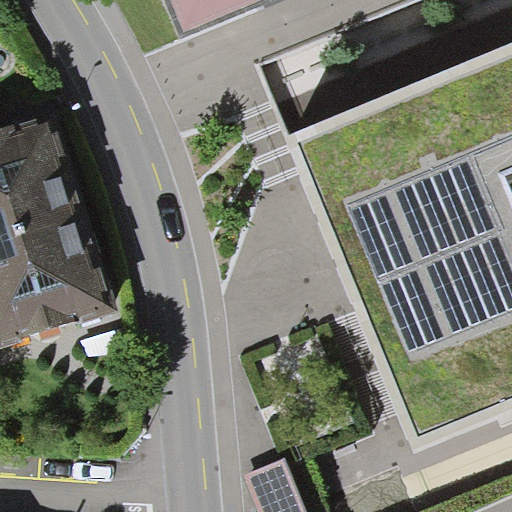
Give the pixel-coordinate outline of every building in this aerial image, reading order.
[(152,0),(175,54),(308,0),(152,0)] [(511,39),(278,133),(426,456),(511,420),(511,39)] [(0,142),(0,248),(102,219),(73,121),(0,142)] [(102,219),(0,248),(0,363),(133,324),(102,219)] [(304,511),(285,463),(248,477),(261,511),(304,511)]
